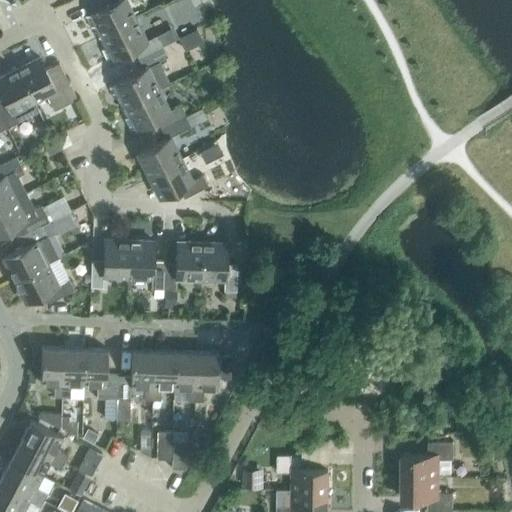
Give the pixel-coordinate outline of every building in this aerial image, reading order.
[(125,0),(109,0),(111,3),(85,16),(91,27),(93,26),(98,37),(135,18),(125,0)] [(146,40),(135,18),(98,37),(104,47),(101,48),(107,60),(133,47),(138,57),(162,45),(157,34),(146,40)] [(162,45),(178,37),(172,26),(157,34),(162,45)] [(179,35),(184,46),(202,39),(198,27),(179,35)] [(162,45),(138,57),(143,68),(108,86),(114,97),(116,96),(121,107),(158,88),(168,83),(157,61),(168,56),(162,45)] [(39,56),(17,67),(34,100),(46,93),(54,109),(77,97),(59,61),(45,68),(39,56)] [(38,108),(34,100),(17,67),(0,76),(0,87),(5,97),(0,99),(0,113),(7,127),(17,121),(16,119),(38,108)] [(169,110),(158,88),(121,107),(126,117),(124,118),(130,130),(156,117),(161,127),(185,115),(180,104),(169,110)] [(191,125),(185,115),(161,127),(166,138),(138,152),(149,174),(181,158),(170,136),(191,125)] [(63,146),(72,142),(67,133),(58,137),(63,146)] [(16,155),(9,159),(0,163),(0,204),(25,192),(17,175),(24,171),(16,155)] [(192,179),(181,158),(149,174),(160,196),(178,186),(184,197),(208,185),(203,174),(192,179)] [(33,208),(25,192),(0,204),(0,232),(12,226),(17,236),(41,224),(49,220),(41,204),(33,208)] [(49,220),(68,210),(61,196),(42,206),(49,220)] [(84,204),(73,209),(77,219),(88,213),(84,204)] [(58,256),(50,242),(41,224),(17,236),(22,247),(4,256),(15,278),(47,262),(58,256)] [(128,275),(129,239),(104,238),(103,259),(92,259),(90,286),(103,286),(103,274),(128,275)] [(163,288),(164,261),(153,260),(153,239),(129,239),(128,275),(152,275),(151,288),(163,288)] [(200,277),(201,241),(177,240),(176,261),(164,261),(163,288),(175,288),(176,276),(200,277)] [(236,290),(237,263),(225,263),(226,242),(201,241),(200,277),(224,277),(224,290),(236,290)] [(87,264),(87,250),(76,250),(76,264),(87,264)] [(58,284),(47,262),(15,278),(26,300),(44,291),(50,301),(74,289),(69,278),(58,284)] [(174,292),(164,292),(164,304),(174,305),(174,292)] [(62,396),(64,346),(42,346),(41,382),(54,383),(54,395),(62,396)] [(84,384),(85,347),(64,346),(62,396),(70,396),(71,383),(84,384)] [(107,348),(85,347),(84,384),(97,384),(97,397),(118,397),(119,374),(106,374),(107,348)] [(152,398),(154,349),(132,348),(131,375),(119,374),(118,397),(130,398),(131,385),(144,385),(144,398),(152,398)] [(174,386),(175,350),(154,349),(152,398),(160,399),(161,386),(174,386)] [(195,400),(196,350),(175,350),(174,386),(187,387),(187,400),(195,400)] [(230,377),(231,354),(218,354),(219,351),(196,350),(195,400),(203,400),(204,387),(217,388),(218,377),(230,377)] [(329,392),(332,386),(326,382),(322,388),(329,392)] [(488,402),(485,384),(475,385),(478,404),(488,402)] [(60,412),(38,412),(38,416),(60,428),(60,412)] [(69,430),(70,419),(70,415),(62,415),(61,426),(69,430)] [(57,447),(63,435),(31,418),(20,437),(64,461),(68,454),(57,447)] [(458,420),(458,428),(471,428),(471,420),(458,420)] [(95,444),(99,436),(89,430),(84,438),(95,444)] [(151,430),(142,430),(141,451),(150,456),(151,430)] [(172,458),(172,439),(173,430),(157,430),(157,458),(172,458)] [(64,461),(20,437),(10,456),(43,474),(49,462),(60,468),(64,461)] [(187,440),(172,439),(172,458),(172,467),(186,468),(187,440)] [(402,452),(402,474),(439,474),(439,473),(451,473),(451,458),(453,458),(454,440),(428,440),(428,452),(402,452)] [(90,446),(78,468),(91,475),(101,457),(103,453),(90,446)] [(277,453),(277,471),(292,471),(291,487),(329,488),(329,465),(303,465),(303,453),(277,453)] [(36,485),(43,474),(10,456),(0,475),(44,499),(48,491),(36,485)] [(263,486),(263,468),(244,468),(244,486),(263,486)] [(439,491),(439,474),(402,474),(401,497),(428,497),(428,509),(453,509),(453,491),(439,491)] [(44,499),(0,475),(0,499),(22,511),(29,500),(40,506),(44,499)] [(74,490),(80,493),(86,483),(79,479),(74,490)] [(329,488),(291,487),(277,487),(276,511),(302,511),(302,510),(328,510),(329,488)] [(58,506),(68,511),(70,511),(77,501),(65,494),(58,506)] [(99,511),(102,508),(83,498),(76,511),(78,511),(99,511)] [(22,511),(0,499),(0,511),(22,511)]
